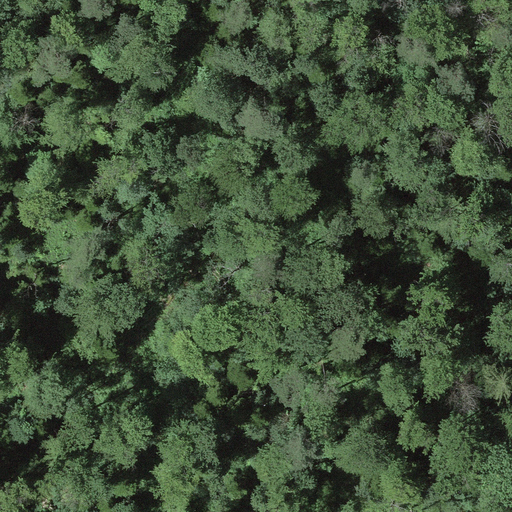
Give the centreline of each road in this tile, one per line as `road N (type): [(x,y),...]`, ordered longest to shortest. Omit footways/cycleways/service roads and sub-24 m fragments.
road 1 (track): [(165,511),(153,277),(199,88),(207,0)]
road 2 (track): [(189,122),(155,0)]
